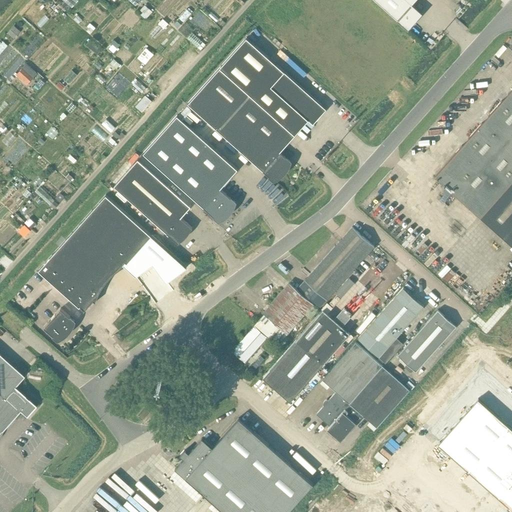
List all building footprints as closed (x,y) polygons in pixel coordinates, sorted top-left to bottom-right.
[(376,0),(408,28),(421,13),(411,4),(414,0),(376,0)] [(273,180),(275,179),(278,178),(281,176),(282,175),(284,172),(286,170),(287,169),(289,166),(290,161),(279,151),(308,119),(271,86),(284,71),(246,37),(187,103),(273,179),(273,180)] [(146,48),(138,57),(145,63),(153,54),(146,48)] [(113,59),(110,63),(116,68),(119,64),(113,59)] [(26,63),(15,74),(26,84),(37,73),(26,63)] [(511,244),(511,88),(434,176),(511,244)] [(218,220),(220,220),(222,219),(224,218),(225,216),(228,214),(230,212),(231,210),(232,209),(233,207),(234,205),(235,203),(235,202),(235,201),(220,188),(237,169),(177,115),(143,153),(218,220)] [(178,243),(192,227),(180,217),(190,205),(137,159),(114,186),(178,243)] [(127,262),(151,235),(105,195),(38,270),(79,306),(80,305),(84,309),(83,310),(84,311),(93,300),(95,301),(94,302),(95,302),(97,297),(99,292),(102,287),(105,283),(108,279),(112,275),(116,271),(120,268),(125,265),(124,265),(123,264),(125,261),(127,262)] [(305,279),(299,286),(320,306),(327,299),(374,246),(352,227),(340,240),(305,279)] [(341,298),(355,283),(349,278),(335,292),(341,298)] [(310,319),(319,310),(313,304),(289,282),(263,312),(264,314),(278,326),(281,328),(282,329),(287,334),(300,319),(304,314),(310,319)] [(385,363),(403,343),(397,337),(424,306),(403,288),(359,339),(385,363)] [(337,296),(329,304),(332,307),(340,299),(337,296)] [(322,308),(323,309),(327,313),(332,307),(329,304),(327,303),(322,308)] [(57,340),(60,339),(62,338),(64,336),(66,335),(67,333),(69,331),(70,329),(72,327),(73,325),(74,323),(74,321),(60,308),(43,327),(57,339),(57,340)] [(323,309),(296,339),(323,363),(350,333),(342,327),(353,315),(344,308),(334,319),(327,313),(323,309)] [(416,371),(456,326),(437,309),(398,355),(416,371)] [(264,314),(255,325),(275,343),(277,345),(287,334),(282,329),(281,328),(278,326),(264,314)] [(245,362),(267,337),(254,326),(232,350),(245,362)] [(293,343),(263,377),(282,394),(290,401),(320,367),(323,363),(296,339),(293,343)] [(376,427),(409,389),(355,342),(322,379),(336,391),(328,400),(330,401),(325,407),(324,405),(316,413),(330,425),(327,428),(340,440),(356,422),(363,415),(376,427)] [(0,431),(19,410),(26,415),(35,405),(14,386),(23,375),(0,354),(0,431)] [(511,428),(478,398),(437,444),(508,506),(507,507),(511,511),(511,428)] [(145,408),(137,416),(142,420),(149,411),(145,408)] [(287,511),(312,484),(267,443),(239,418),(212,447),(202,438),(189,453),(185,449),(180,455),(184,458),(175,468),(224,511),(287,511)]
